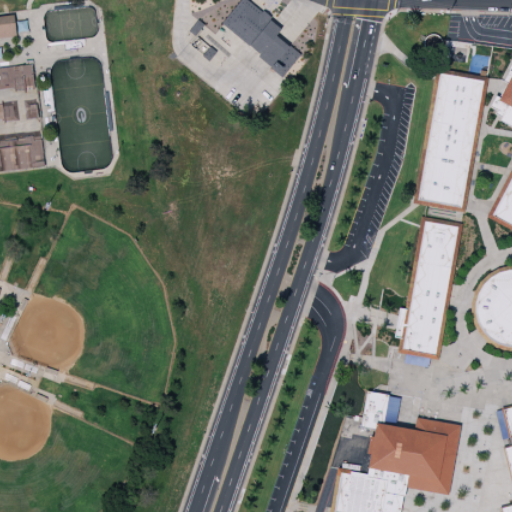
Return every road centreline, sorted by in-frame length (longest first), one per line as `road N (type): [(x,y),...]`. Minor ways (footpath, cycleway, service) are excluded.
road 1 (primary): [(346,0),(308,169),(207,474)]
road 2 (primary): [(220,511),(353,100)]
